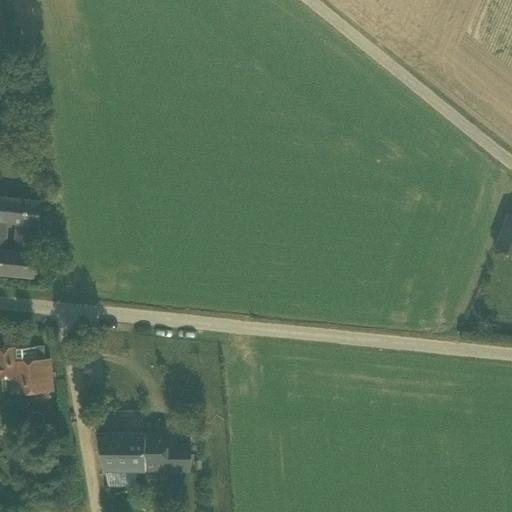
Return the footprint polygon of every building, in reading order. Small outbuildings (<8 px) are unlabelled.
[(8,223),(27,224),(41,225),(42,203),(3,200),(1,222),(8,223)] [(497,245),(511,251),(511,216),(508,215),(497,245)] [(39,254),(41,225),(27,224),(25,254),(39,254)] [(37,282),(39,254),(25,254),(5,252),(4,280),(37,282)] [(44,346),(22,348),(24,361),(44,360),(44,346)] [(0,377),(10,377),(25,376),(24,361),(22,348),(22,347),(0,348),(0,377)] [(44,360),(24,361),(25,376),(10,377),(12,393),(53,390),(50,359),(44,360)] [(105,470),(146,470),(146,432),(97,432),(105,470)] [(146,470),(191,471),(191,445),(168,444),(168,433),(146,432),(146,470)]
